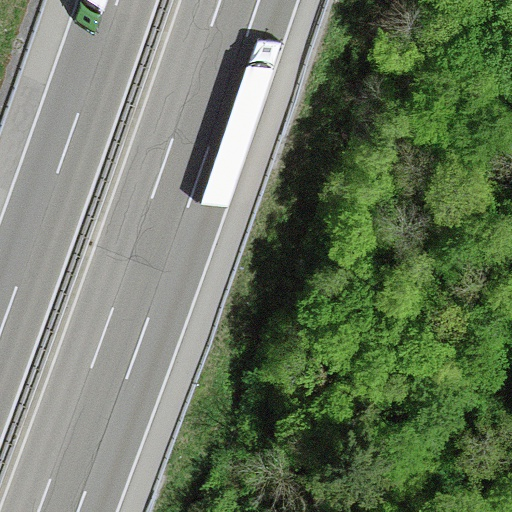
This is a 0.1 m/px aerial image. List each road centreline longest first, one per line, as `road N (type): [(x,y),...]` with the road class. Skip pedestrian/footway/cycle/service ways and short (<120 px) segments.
road 1 (motorway): [(58,511),(238,0)]
road 2 (motorway): [(116,0),(0,331)]
